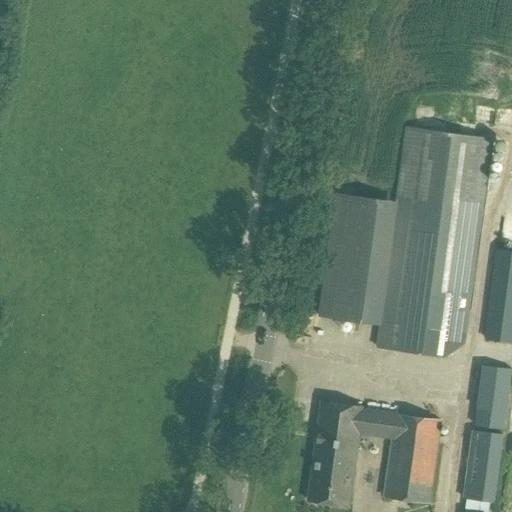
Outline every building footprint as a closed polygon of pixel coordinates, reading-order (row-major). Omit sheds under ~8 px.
[(444,358),(464,348),(493,142),(407,130),(375,348),(444,358)] [(360,317),(377,196),(336,190),(318,311),(360,317)] [(485,338),(511,341),(511,251),(497,250),(485,338)] [(483,365),(476,425),(503,428),(511,369),(483,365)] [(308,500),(348,506),(357,435),(392,439),(383,496),(429,502),(440,420),(361,409),(362,407),(322,402),(308,500)] [(503,434),(472,431),(463,498),(468,498),(465,511),(487,511),(489,501),(493,502),(503,434)]
